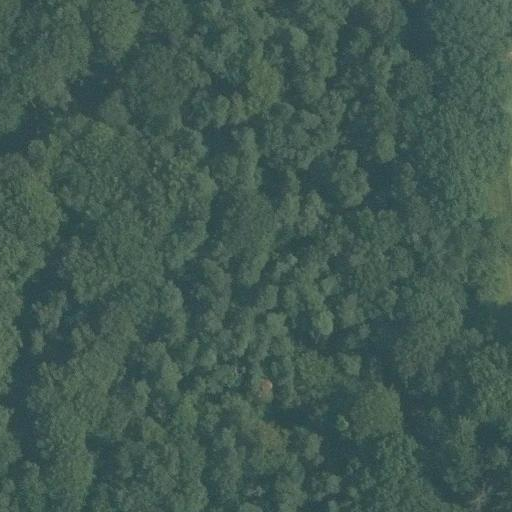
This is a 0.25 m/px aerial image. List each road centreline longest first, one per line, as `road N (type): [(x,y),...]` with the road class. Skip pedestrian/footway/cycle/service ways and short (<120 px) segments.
road 1 (track): [(389,511),(368,493),(356,460),(364,223),(351,105),(327,0)]
road 2 (track): [(358,422),(110,452),(0,430)]
road 3 (track): [(358,422),(511,406)]
